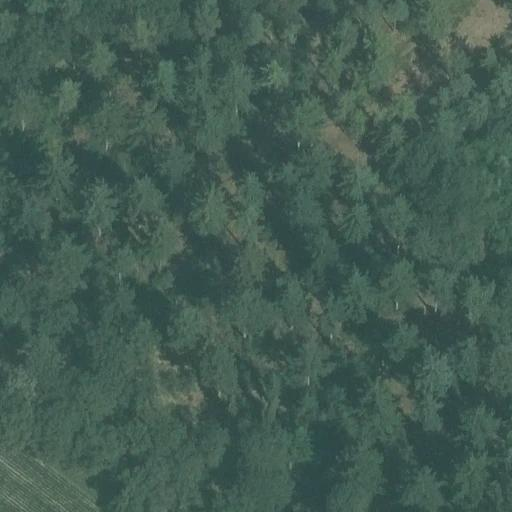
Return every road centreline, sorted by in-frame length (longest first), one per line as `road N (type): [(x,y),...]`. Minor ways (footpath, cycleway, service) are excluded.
road 1 (track): [(0,269),(184,397),(250,475),(331,511)]
road 2 (track): [(0,98),(180,0)]
